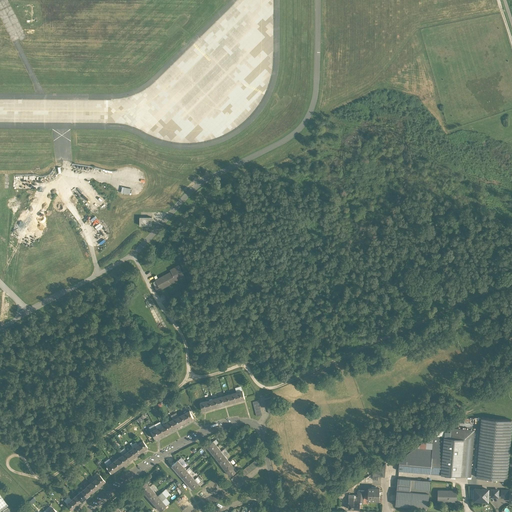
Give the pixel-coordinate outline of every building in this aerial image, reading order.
[(129,194),(130,188),(121,186),(120,191),(129,194)] [(152,217),(140,217),(139,226),(152,226),(152,225),(152,217)] [(154,287),(157,291),(185,276),(178,265),(170,270),(171,271),(155,280),(158,285),(154,287)] [(243,391),(236,392),(239,400),(245,398),(243,391)] [(236,392),(230,394),(232,402),(239,400),(236,392)] [(230,394),(224,396),(226,404),(232,402),(230,394)] [(224,396),(218,398),(220,405),(226,404),(224,396)] [(271,397),(265,398),(268,413),(274,411),(271,397)] [(218,398),(212,399),(214,407),(220,405),(218,398)] [(212,399),(206,401),(208,409),(214,407),(212,399)] [(206,401),(200,403),(202,411),(208,409),(206,401)] [(258,401),(253,402),(256,416),(262,415),(258,401)] [(193,418),(190,411),(184,414),(188,421),(193,418)] [(188,421),(184,414),(178,417),(182,424),(188,421)] [(178,417),(173,420),(177,427),(182,424),(178,417)] [(511,420),(482,417),(477,477),(506,480),(511,420)] [(173,420),(167,423),(171,430),(177,427),(173,420)] [(167,423),(162,425),(165,433),(171,430),(167,423)] [(162,425),(156,428),(160,435),(165,433),(162,425)] [(471,476),(475,429),(451,426),(450,437),(443,436),(442,458),(432,457),(430,473),(471,476)] [(156,428),(150,431),(154,438),(160,435),(156,428)] [(422,441),(417,447),(404,456),(432,458),(432,457),(442,458),(443,436),(433,436),(428,436),(426,442),(422,441)] [(147,447),(142,441),(137,444),(142,451),(147,447)] [(213,441),(207,446),(211,451),(217,446),(213,441)] [(142,451),(137,444),(132,448),(137,454),(142,451)] [(217,446),(211,451),(215,456),(221,451),(217,446)] [(132,448),(127,452),(132,458),(137,454),(132,448)] [(221,451),(215,456),(219,461),(225,456),(221,451)] [(132,458),(127,452),(122,455),(126,462),(132,458)] [(126,462),(122,455),(117,459),(121,465),(126,462)] [(225,456),(219,461),(222,466),(229,461),(225,456)] [(432,458),(404,456),(400,459),(399,471),(430,473),(432,458)] [(121,465),(117,459),(112,462),(116,469),(121,465)] [(178,460),(172,465),(176,470),(182,465),(178,460)] [(229,461),(222,466),(226,471),(233,466),(229,461)] [(116,469),(112,462),(106,466),(111,473),(116,469)] [(386,463),(373,473),(372,479),(378,480),(378,476),(385,477),(386,463)] [(182,465),(176,470),(180,475),(186,470),(182,465)] [(233,466),(226,471),(230,476),(237,471),(233,466)] [(186,470),(180,475),(184,480),(190,474),(186,470)] [(190,474),(184,480),(189,484),(195,479),(190,474)] [(105,481),(100,475),(95,479),(100,485),(105,481)] [(430,481),(398,478),(396,505),(424,508),(427,508),(430,481)] [(100,485),(95,479),(90,483),(95,489),(100,485)] [(195,479),(189,484),(193,489),(199,484),(195,479)] [(145,482),(139,487),(143,492),(149,487),(145,482)] [(90,483),(85,487),(90,493),(95,489),(90,483)] [(85,487),(80,491),(86,497),(90,493),(85,487)] [(149,487),(143,492),(147,497),(153,491),(149,487)] [(380,488),(368,488),(368,500),(379,500),(380,488)] [(358,494),(354,494),(354,495),(353,495),(353,499),(348,499),(349,509),(359,509),(360,502),(363,502),(364,491),(358,490),(358,494)] [(489,490),(474,490),(474,502),(488,502),(489,490)] [(80,491),(76,496),(81,502),(86,497),(80,491)] [(153,491),(147,497),(151,501),(157,496),(153,491)] [(456,491),(438,491),(438,501),(456,501),(456,491)] [(76,496),(71,500),(76,506),(81,502),(76,496)] [(157,496),(151,501),(155,506),(161,501),(157,496)] [(76,506),(71,500),(66,504),(71,510),(76,506)] [(161,501),(155,506),(160,511),(166,506),(161,501)]
